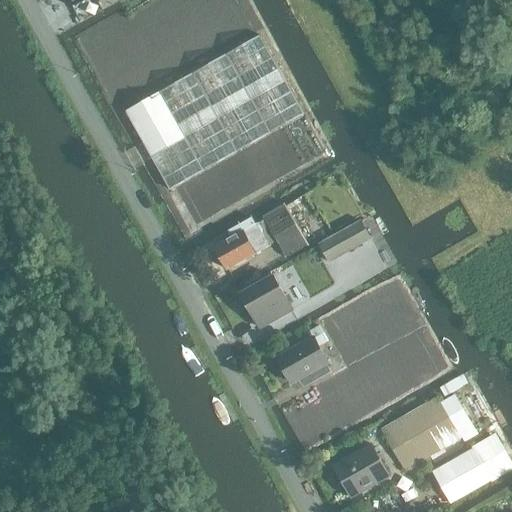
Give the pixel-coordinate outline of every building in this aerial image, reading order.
[(304,114),(260,35),(126,112),(170,190),(304,114)] [(264,220),(257,224),(268,244),(276,240),(286,258),(309,245),(285,204),(262,216),(264,220)] [(228,231),(231,237),(215,246),(227,269),(269,246),(268,244),(257,224),(254,217),(228,231)] [(329,262),(371,239),(361,221),(319,244),(329,262)] [(258,325),(262,323),(263,325),(292,309),(274,276),(241,294),(242,297),(240,298),(239,302),(243,308),(246,309),(249,308),(258,325)] [(329,363),(315,338),(277,359),(291,384),(305,376),(310,385),(330,373),(326,364),(329,363)] [(463,374),(439,388),(444,397),(468,383),(463,374)] [(438,397),(381,431),(404,471),(475,431),(456,398),(443,406),(438,397)] [(485,442),(448,464),(468,497),(505,475),(485,442)] [(390,477),(371,444),(333,466),(352,498),(390,477)]
